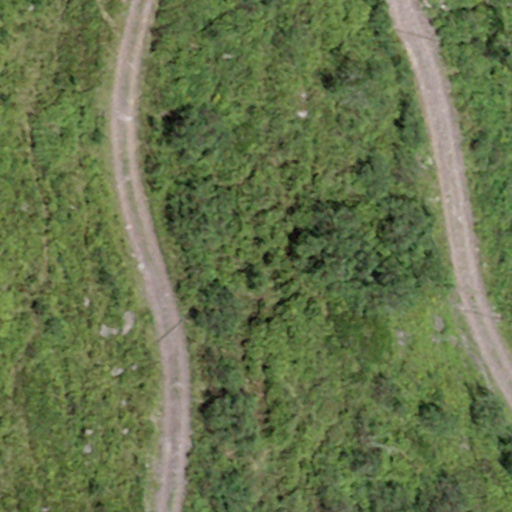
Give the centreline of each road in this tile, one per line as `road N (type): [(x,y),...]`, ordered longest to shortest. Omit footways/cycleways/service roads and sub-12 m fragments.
road 1 (track): [(140,0),(123,104),(126,180),(168,329),(174,390),(166,511)]
road 2 (track): [(511,381),(471,287),(427,88),(397,0)]
